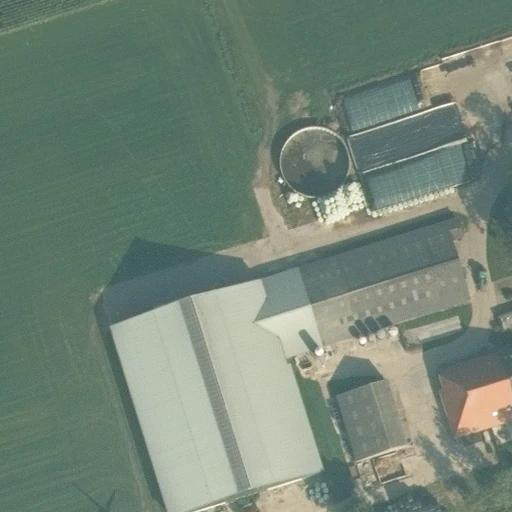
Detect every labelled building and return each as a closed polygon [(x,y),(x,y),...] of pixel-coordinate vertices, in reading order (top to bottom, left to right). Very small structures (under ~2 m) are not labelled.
[(492,84),(510,77),(498,47),(480,54),(492,84)] [(461,68),(343,95),(351,132),(470,105),(461,68)] [(319,199),(324,198),(326,197),(328,196),(332,194),(336,191),(338,189),(340,187),(342,185),(343,183),(344,181),(346,177),(347,175),(347,173),(348,169),(349,167),(349,164),(349,162),(348,159),(348,156),(347,153),(347,152),(346,150),(345,148),(343,144),(341,142),(340,140),(338,139),(336,137),(333,135),(331,133),(329,132),(326,131),(323,130),(321,129),(317,129),(312,128),(310,128),(307,129),(304,130),(299,131),(297,132),(295,134),(293,135),(291,136),(288,139),(286,141),(285,143),(283,145),(282,147),(281,150),(280,152),(279,155),(279,157),(278,160),(278,162),(278,165),(278,167),(278,170),(279,172),(280,174),(280,177),(281,179),(283,182),(284,184),(288,188),(289,190),(291,191),(295,194),(297,195),(300,196),(302,197),(304,198),(309,199),(314,199),(319,199)] [(436,132),(354,155),(362,185),(444,162),(436,132)] [(366,213),(463,185),(458,166),(360,194),(366,213)] [(445,225),(111,329),(167,511),(197,511),(319,474),(284,360),(440,311),(440,310),(468,302),(450,243),(462,239),(456,222),(445,226),(445,225)] [(511,350),(437,374),(442,391),(437,393),(452,441),(511,422),(511,350)] [(405,450),(386,384),(335,398),(354,464),(405,450)]
